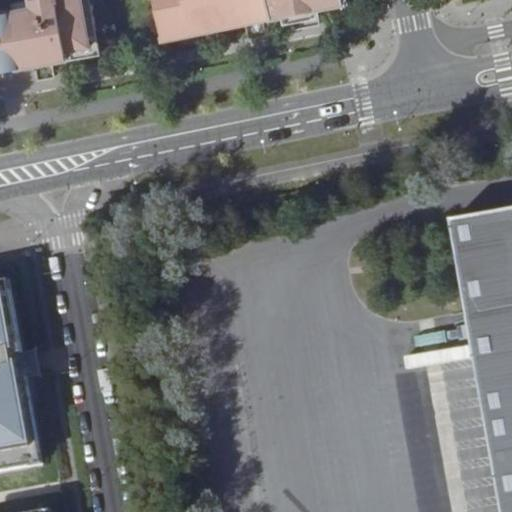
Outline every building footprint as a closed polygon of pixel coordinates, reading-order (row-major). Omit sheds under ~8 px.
[(0,71),(14,68),(56,60),(71,57),(105,50),(95,0),(36,0),(40,20),(5,27),(0,28),(0,71)] [(160,0),(168,37),(253,20),(268,17),(295,11),(294,6),(321,0),(322,6),(349,0),(160,0)] [(298,26),(325,20),(322,6),(321,0),(294,6),(295,11),(298,26)] [(271,31),(268,17),(253,20),(256,34),(271,31)] [(71,57),(56,60),(59,75),(74,72),(71,57)] [(511,511),(511,205),(451,217),(505,511),(511,511)] [(23,353),(11,281),(0,283),(0,472),(44,465),(28,377),(20,378),(16,354),(23,353)] [(28,377),(23,353),(16,354),(20,378),(28,377)]
